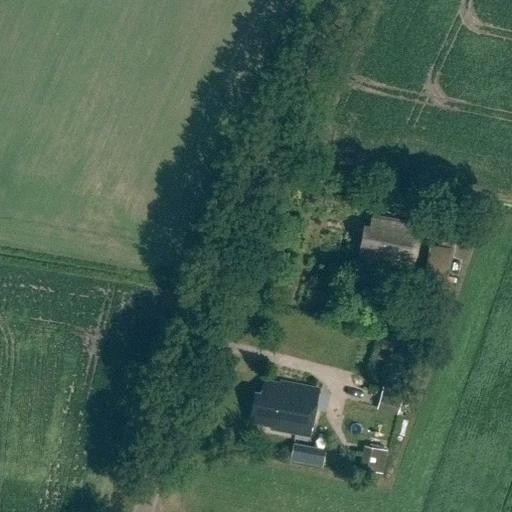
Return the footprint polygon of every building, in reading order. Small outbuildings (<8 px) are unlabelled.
[(381,264),(413,270),(421,224),(373,215),(370,228),(364,226),(358,257),(381,262),(381,264)] [(450,277),(456,248),(430,243),(424,272),(450,277)] [(273,426),(272,428),(309,435),(318,390),(281,383),(281,385),(265,382),(262,394),(256,393),(250,421),(273,426)] [(405,392),(384,387),(378,410),(398,416),(405,392)] [(290,460),(322,468),(328,448),(295,440),(290,460)] [(387,449),(364,445),(360,469),(382,473),(387,449)]
